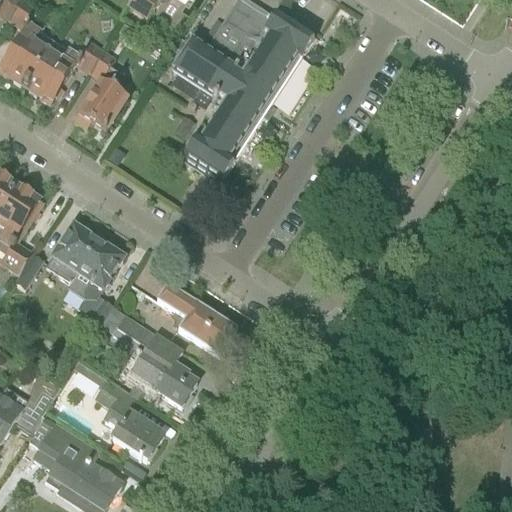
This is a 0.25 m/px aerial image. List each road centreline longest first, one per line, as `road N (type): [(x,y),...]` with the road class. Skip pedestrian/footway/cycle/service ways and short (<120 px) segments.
road 1 (residential): [(328,351),(502,84)]
road 2 (residential): [(219,276),(395,16)]
road 3 (residential): [(219,276),(0,134)]
road 4 (residential): [(225,511),(328,351)]
road 5 (residential): [(328,351),(219,276)]
road 6 (residential): [(502,84),(395,16)]
